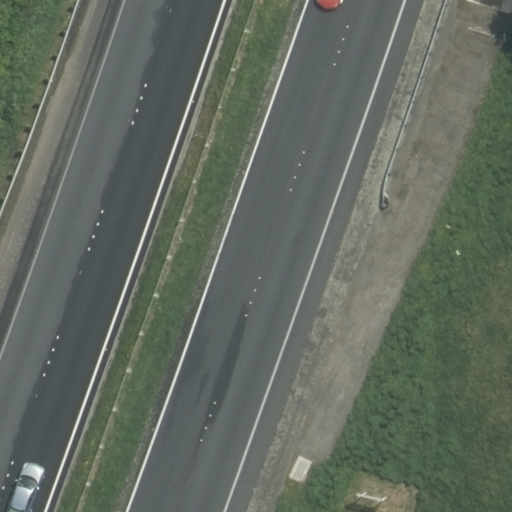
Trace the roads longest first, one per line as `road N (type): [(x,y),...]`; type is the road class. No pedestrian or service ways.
road 1 (motorway): [(369,0),(181,511)]
road 2 (motorway): [(0,496),(169,0)]
